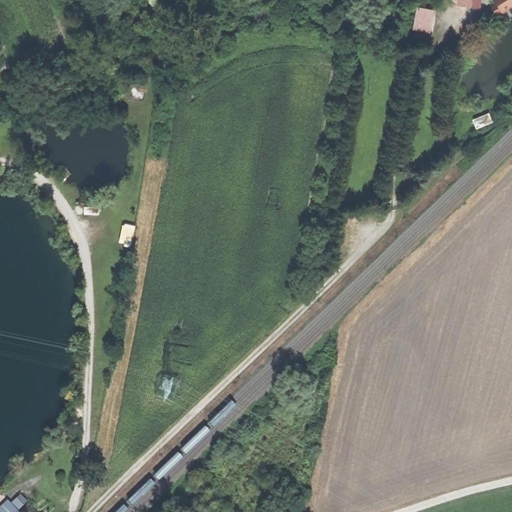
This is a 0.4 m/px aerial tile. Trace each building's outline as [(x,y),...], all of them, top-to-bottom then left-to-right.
[(511,0),(496,0),(499,4),(503,10),(511,3),(511,0)] [(497,14),(503,10),(499,4),(493,8),(497,14)] [(433,31),(437,8),(418,5),(414,28),(433,31)] [(473,120),(476,127),(491,122),(489,114),(473,120)] [(121,240),(134,242),(136,224),(124,222),(121,240)] [(0,511),(20,511),(18,509),(29,500),(23,493),(12,501),(10,499),(0,506),(0,511)]
